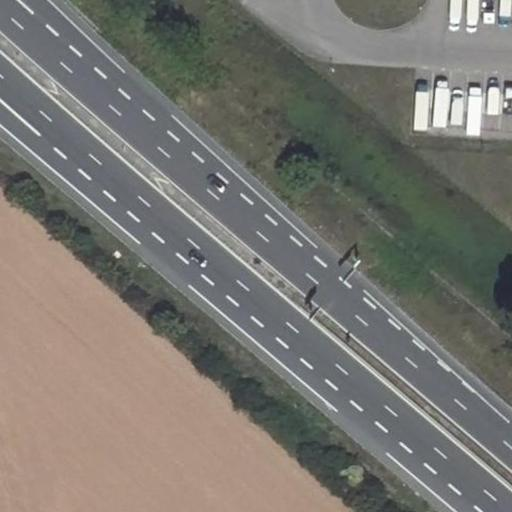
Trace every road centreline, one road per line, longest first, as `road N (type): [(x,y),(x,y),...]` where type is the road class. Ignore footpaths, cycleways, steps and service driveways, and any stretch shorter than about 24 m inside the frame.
road 1 (trunk): [(511,447),(21,27)]
road 2 (trunk): [(52,121),(509,511)]
